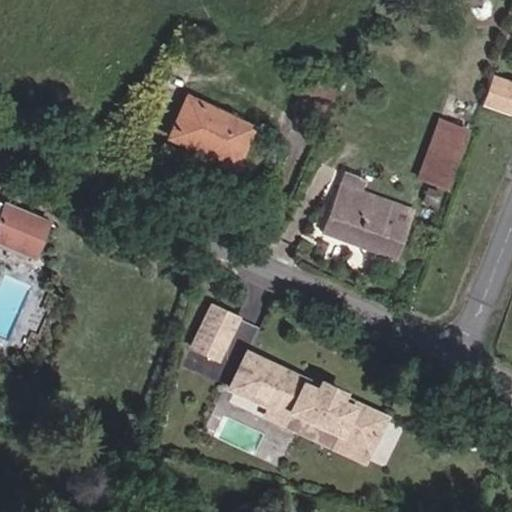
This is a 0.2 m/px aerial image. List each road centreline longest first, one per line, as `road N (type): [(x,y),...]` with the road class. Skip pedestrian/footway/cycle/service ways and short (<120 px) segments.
road 1 (residential): [(461,355),(144,203),(0,147)]
road 2 (residential): [(461,355),(511,231)]
